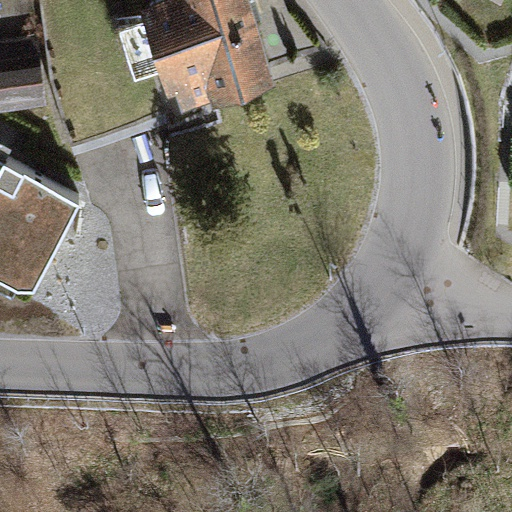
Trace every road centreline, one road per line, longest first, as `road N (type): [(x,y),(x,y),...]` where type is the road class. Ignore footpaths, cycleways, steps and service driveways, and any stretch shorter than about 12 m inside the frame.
road 1 (tertiary): [(0,366),(176,370),(296,358),(357,328),(393,277)]
road 2 (tertiary): [(393,277),(418,201),(416,132),(376,54),(336,0)]
road 3 (residential): [(393,277),(511,309)]
